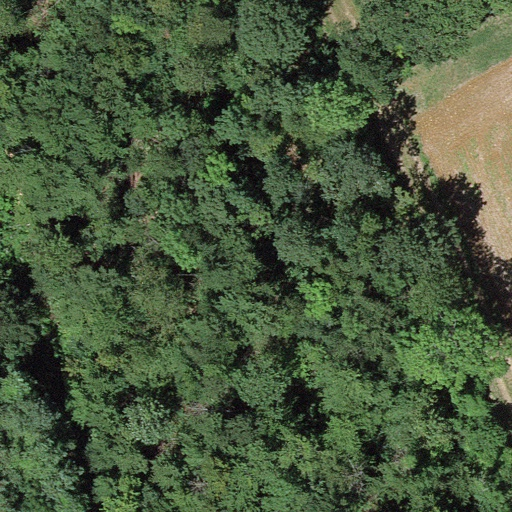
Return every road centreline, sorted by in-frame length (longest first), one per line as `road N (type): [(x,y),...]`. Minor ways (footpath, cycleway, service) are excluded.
road 1 (track): [(325,0),(511,404)]
road 2 (track): [(0,206),(108,511)]
